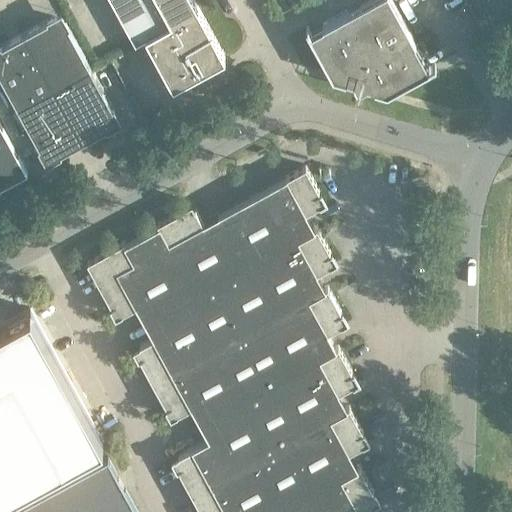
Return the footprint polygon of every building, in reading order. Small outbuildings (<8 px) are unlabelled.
[(224,57),(192,0),(111,0),(135,42),(145,36),(172,85),(224,57)] [(391,0),(367,0),(309,32),(332,75),(352,81),(357,90),(366,85),(386,91),(429,67),(391,0)] [(47,19),(25,31),(1,44),(1,45),(0,45),(0,74),(15,103),(39,146),(42,149),(45,151),(48,153),(52,154),(56,153),(60,152),(106,127),(109,124),(111,121),(113,118),(113,114),(113,110),(112,106),(68,25),(67,25),(65,22),(62,20),(58,18),(54,18),(51,18),(47,19)] [(0,185),(26,171),(0,122),(0,185)] [(324,200),(305,164),(202,221),(192,202),(157,221),(158,223),(125,241),(123,239),(87,259),(116,314),(135,303),(153,335),(134,346),(172,415),(191,405),(208,436),(172,456),(202,511),(361,511),(359,509),(378,499),(359,464),(357,465),(349,449),(368,439),(349,404),(347,405),(338,390),(357,379),(338,344),(336,346),(327,330),(346,319),(327,285),(325,286),(316,270),(335,260),(316,225),(314,226),(306,210),(324,200)] [(0,496),(103,441),(30,308),(0,323),(0,496)] [(136,511),(107,457),(13,509),(14,511),(136,511)]
